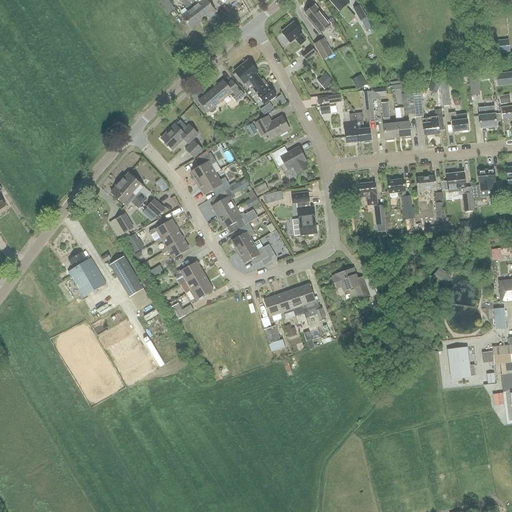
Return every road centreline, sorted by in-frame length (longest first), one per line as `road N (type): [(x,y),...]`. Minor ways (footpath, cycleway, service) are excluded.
road 1 (residential): [(328,253),(238,281),(180,187),(133,132)]
road 2 (tertiary): [(0,294),(133,132)]
road 3 (residential): [(327,167),(511,148)]
road 4 (tertiary): [(133,132),(255,24)]
road 5 (residential): [(327,167),(255,24)]
